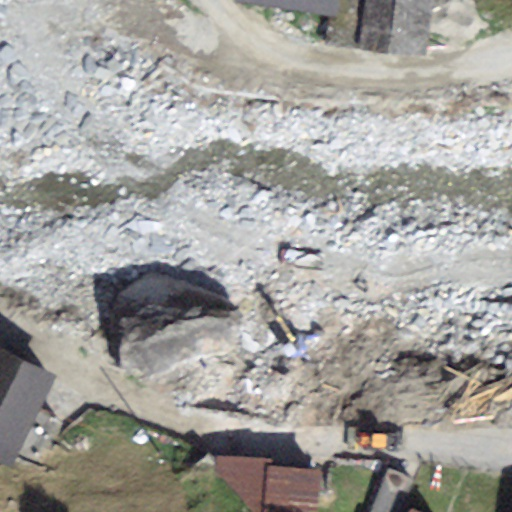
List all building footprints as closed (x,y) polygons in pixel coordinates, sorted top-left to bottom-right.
[(335,0),(268,0),(334,9),(335,0)] [(432,0),(361,0),(356,38),(425,48),(432,0)] [(294,430),(311,324),(235,313),(229,354),(190,348),(180,412),(294,430)] [(54,370),(0,346),(0,430),(22,440),(54,370)] [(265,459),(223,457),(221,511),(263,511),(264,496),(265,465),(265,459)] [(322,467),(265,465),(264,496),(320,498),(322,467)] [(386,468),(367,511),(398,511),(412,478),(386,468)]
